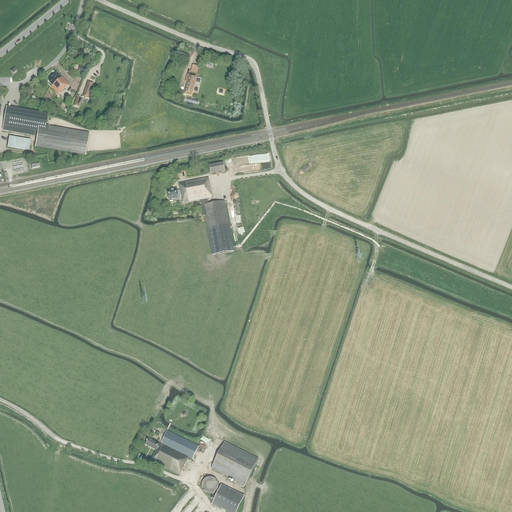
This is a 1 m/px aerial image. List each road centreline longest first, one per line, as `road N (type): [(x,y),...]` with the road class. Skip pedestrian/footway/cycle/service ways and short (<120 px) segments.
road 1 (tertiary): [(511,287),(309,197),(280,168),(248,60),(99,0)]
road 2 (unclassified): [(0,83),(22,82),(58,57),(83,0)]
